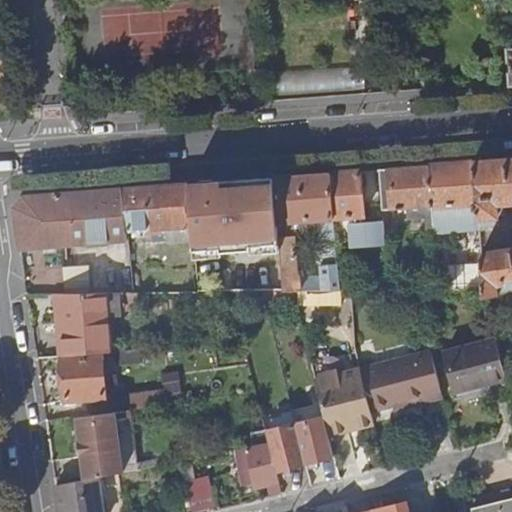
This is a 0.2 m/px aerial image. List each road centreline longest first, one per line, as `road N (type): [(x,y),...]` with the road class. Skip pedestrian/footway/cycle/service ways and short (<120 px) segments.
road 1 (secondary): [(511,121),(0,160)]
road 2 (residential): [(0,274),(41,511)]
